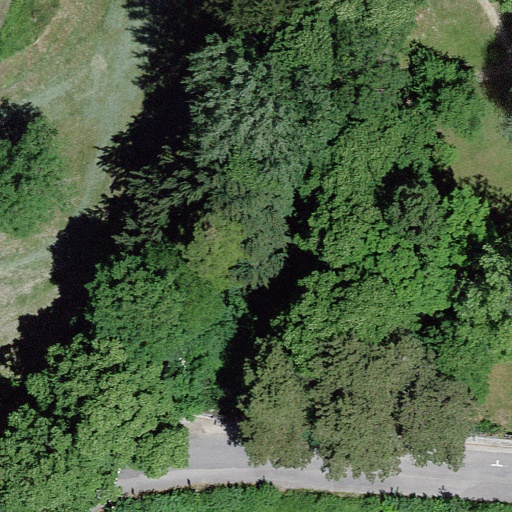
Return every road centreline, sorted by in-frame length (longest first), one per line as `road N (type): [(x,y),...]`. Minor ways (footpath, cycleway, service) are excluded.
road 1 (unclassified): [(163,442),(511,478)]
road 2 (residential): [(163,442),(0,511)]
road 3 (unclassified): [(0,429),(163,442)]
